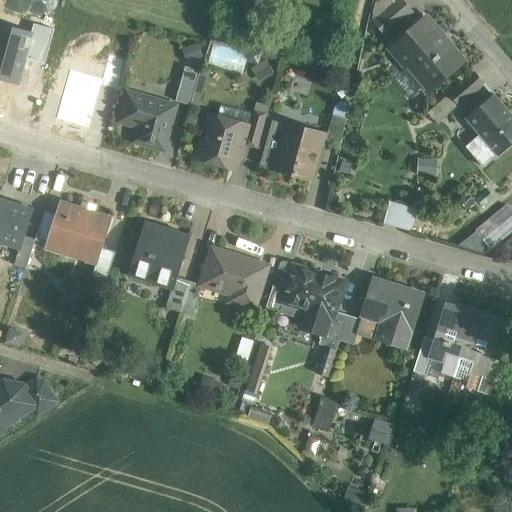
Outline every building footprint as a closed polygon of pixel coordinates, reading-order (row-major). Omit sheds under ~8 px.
[(401,0),(399,0),(375,21),(386,35),(412,13),(401,0)] [(427,18),(391,50),(427,92),(464,61),(427,18)] [(184,44),(185,58),(202,56),(201,42),(184,44)] [(186,67),(176,101),(191,106),(201,71),(186,67)] [(475,74),(450,94),(460,105),(484,84),(475,74)] [(175,106),(128,93),(121,121),(140,127),(136,141),(164,149),(175,106)] [(511,116),(494,96),(468,119),(481,134),(466,147),(483,167),(498,154),(498,155),(511,142),(511,116)] [(349,104),(337,101),(334,113),(346,117),(349,104)] [(253,115),(245,144),(258,148),(267,118),(253,115)] [(246,126),(211,116),(204,120),(202,127),(206,134),(199,159),(234,169),(246,126)] [(346,119),(333,116),(326,141),(341,145),(346,119)] [(325,134),(291,125),(287,140),(282,139),(273,170),(312,180),(325,134)] [(418,157),(418,173),(438,173),(438,157),(418,157)] [(33,211),(0,200),(0,241),(20,248),(21,248),(25,236),(33,211)] [(112,218),(61,201),(57,215),(50,237),(50,238),(80,247),(77,259),(97,265),(102,249),(112,218)] [(390,202),(383,224),(411,232),(417,210),(390,202)] [(475,228),(491,248),(511,230),(511,208),(507,202),(475,228)] [(36,240),(48,244),(50,238),(50,237),(57,215),(45,211),(36,240)] [(191,236),(146,222),(129,276),(172,290),(173,291),(178,277),(191,236)] [(25,236),(21,248),(20,248),(15,266),(27,269),(36,240),(25,236)] [(116,253),(102,249),(97,265),(93,277),(106,282),(116,253)] [(267,267),(213,250),(203,282),(234,292),(232,301),(254,308),(267,267)] [(343,283),(294,267),(287,289),(283,301),(308,309),(302,328),(323,335),(324,335),(330,316),(333,317),(334,311),(343,283)] [(178,277),(173,291),(172,290),(166,308),(181,312),(191,281),(178,277)] [(424,295),(374,279),(362,316),(389,324),(383,341),(407,349),(424,295)] [(191,281),(181,312),(194,316),(203,285),(191,281)] [(287,289),(274,285),(266,308),(280,312),(283,301),(287,289)] [(461,310),(448,306),(437,341),(431,357),(433,357),(445,361),(441,373),(454,377),(475,311),(462,307),(461,310)] [(330,316),(324,335),(323,335),(319,344),(325,346),(337,350),(340,340),(348,316),(334,311),(333,317),(330,316)] [(488,315),(475,311),(454,377),(467,382),(471,369),(483,373),(485,374),(490,358),(501,323),(487,318),(488,315)] [(348,316),(340,340),(354,345),(362,320),(348,316)] [(425,337),(414,371),(427,375),(433,357),(431,357),(437,341),(425,337)] [(262,345),(245,398),(257,402),(273,349),(262,345)] [(328,378),(337,350),(325,346),(316,374),(328,378)] [(501,361),(490,358),(485,374),(483,373),(478,392),(490,396),(501,361)] [(26,388),(21,391),(33,408),(37,415),(57,402),(44,381),(38,380),(26,388)] [(24,385),(4,382),(0,384),(0,432),(4,429),(5,427),(33,408),(21,391),(26,388),(24,385)] [(335,406),(321,401),(305,452),(318,456),(335,406)] [(249,409),(248,417),(269,422),(271,414),(249,409)] [(374,417),(369,438),(388,443),(394,423),(374,417)]
